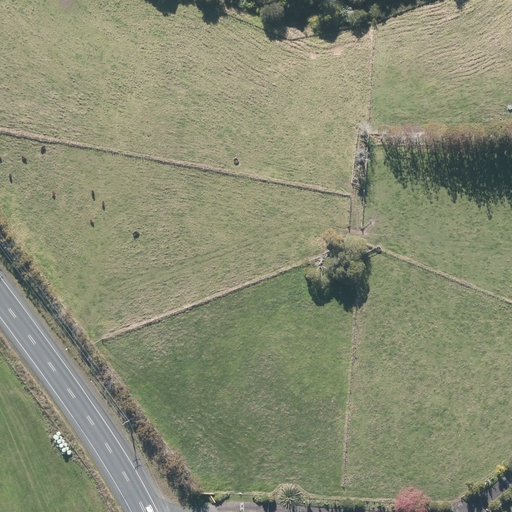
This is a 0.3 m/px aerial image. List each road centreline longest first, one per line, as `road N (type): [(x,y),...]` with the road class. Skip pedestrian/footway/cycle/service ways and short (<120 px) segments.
road 1 (secondary): [(143,511),(0,296)]
road 2 (unknown): [(140,504),(321,511)]
